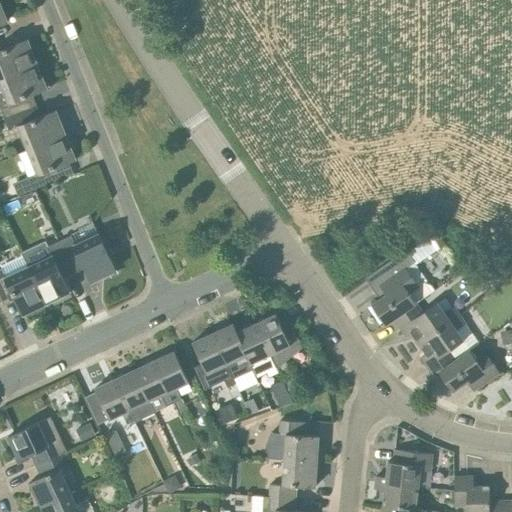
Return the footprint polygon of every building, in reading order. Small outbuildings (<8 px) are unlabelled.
[(0,49),(0,78),(37,64),(27,40),(0,49)] [(0,109),(4,118),(32,107),(27,96),(47,89),(37,64),(0,78),(0,109)] [(36,119),(32,107),(4,118),(9,131),(18,127),(28,150),(65,135),(56,111),(36,119)] [(28,150),(37,173),(13,183),(18,197),(33,190),(60,179),(56,168),(75,160),(65,135),(28,150)] [(77,242),(101,232),(98,224),(74,235),(77,242)] [(436,233),(428,239),(435,250),(444,243),(436,233)] [(60,241),(72,267),(84,262),(93,281),(116,271),(99,235),(77,245),(72,235),(60,241)] [(60,273),(72,267),(60,241),(48,247),(52,256),(29,267),(47,303),(70,293),(60,273)] [(0,269),(0,293),(3,300),(13,295),(22,315),(47,303),(29,267),(27,268),(22,258),(16,244),(0,251),(0,262),(3,268),(0,269)] [(394,319),(415,304),(435,291),(406,250),(366,278),(381,299),(371,305),(385,325),(394,319)] [(415,304),(394,319),(406,337),(412,333),(419,343),(460,315),(454,306),(444,313),(437,302),(422,313),(415,304)] [(276,314),(255,324),(275,366),(277,372),(279,371),(278,369),(304,346),(293,334),(286,337),(276,314)] [(466,324),(460,315),(419,343),(427,354),(421,358),(433,376),(439,372),(455,361),(449,352),(464,341),(457,331),(466,324)] [(253,371),(250,364),(236,333),(237,332),(233,324),(213,333),(234,380),(253,371)] [(237,332),(236,333),(250,364),(262,358),(267,370),(275,366),(255,324),(237,332)] [(192,343),(207,374),(219,368),(228,388),(236,384),(234,380),(213,333),(192,343)] [(470,350),(455,361),(439,372),(453,392),(467,382),(474,391),(499,373),(486,354),(477,360),(470,350)] [(154,361),(174,403),(181,400),(176,388),(189,382),(174,351),(154,361)] [(134,370),(149,401),(161,395),(166,407),(174,403),(154,361),(134,370)] [(154,413),(149,401),(134,370),(115,379),(135,422),(142,418),(154,413)] [(329,387),(325,377),(319,380),(323,389),(329,387)] [(135,422),(115,379),(95,389),(109,420),(122,414),(127,425),(135,422)] [(286,384),(292,397),(300,393),(294,380),(286,384)] [(249,414),(259,410),(254,398),(244,402),(249,414)] [(181,400),(174,403),(179,414),(186,410),(181,400)] [(232,406),(218,412),(222,423),(236,416),(232,406)] [(59,455),(60,456),(66,452),(50,417),(8,437),(19,461),(31,455),(36,466),(59,455)] [(284,460),(317,462),(318,436),(305,435),(306,422),(280,421),(279,434),(274,434),(271,433),(265,447),(268,448),(267,459),(284,460)] [(95,435),(89,423),(74,430),(80,442),(95,435)] [(121,468),(131,463),(116,431),(105,436),(121,468)] [(375,483),(418,488),(420,469),(430,470),(432,454),(404,451),(403,463),(388,462),(386,477),(376,476),(375,483)] [(65,466),(60,456),(59,455),(36,466),(41,477),(29,483),(40,506),(70,492),(59,469),(65,466)] [(188,460),(191,466),(200,462),(197,455),(188,460)] [(315,487),(317,462),(284,460),(283,485),(271,484),(270,496),(295,498),(296,486),(315,487)] [(466,505),(467,476),(454,476),(454,505),(466,505)] [(474,476),(467,476),(466,505),(466,511),(501,511),(501,501),(489,501),(489,487),(473,486),(474,476)] [(168,494),(180,488),(176,481),(171,479),(163,482),(168,494)] [(416,510),(416,509),(418,488),(375,483),(375,489),(385,490),(383,506),(416,510)] [(79,511),(70,492),(40,506),(43,511),(79,511)] [(295,498),(270,496),(270,497),(263,497),(262,511),(307,511),(308,511),(295,510),(295,498)] [(511,511),(511,500),(501,501),(501,511),(511,511)]
